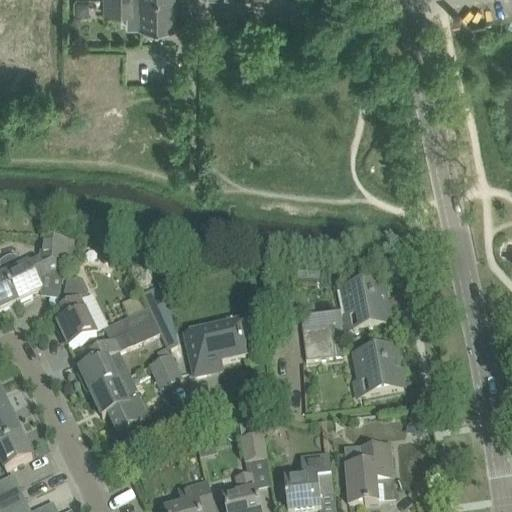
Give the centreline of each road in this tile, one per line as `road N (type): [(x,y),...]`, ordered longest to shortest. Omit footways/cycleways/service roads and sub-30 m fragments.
road 1 (tertiary): [(504,511),(404,0)]
road 2 (residential): [(86,475),(180,426),(287,396),(284,326)]
road 3 (residential): [(86,475),(32,364),(17,347),(0,347)]
road 4 (residential): [(196,160),(193,0)]
